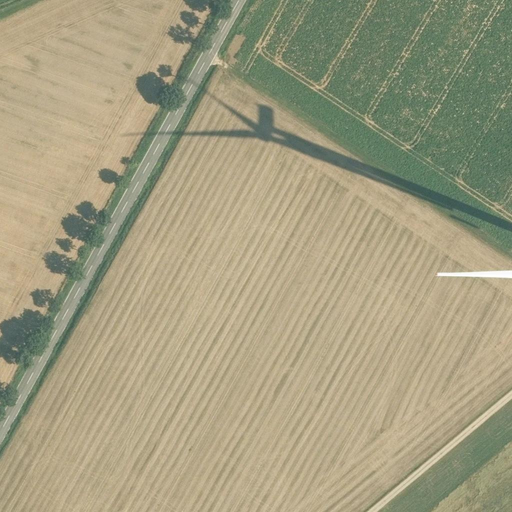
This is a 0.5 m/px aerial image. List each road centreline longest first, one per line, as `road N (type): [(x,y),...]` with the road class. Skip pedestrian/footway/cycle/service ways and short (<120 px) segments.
road 1 (secondary): [(0,432),(239,0)]
road 2 (track): [(208,57),(511,255)]
road 3 (track): [(511,394),(372,511)]
